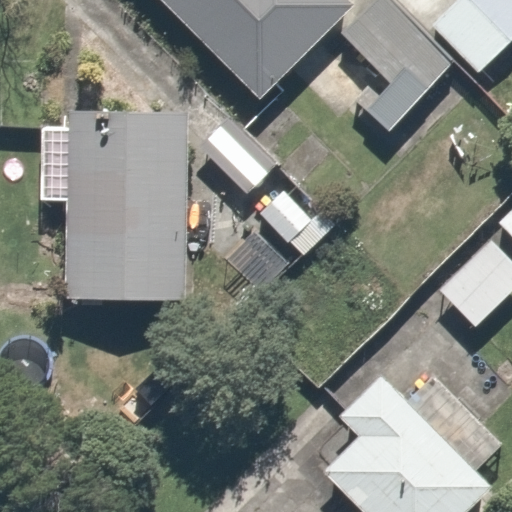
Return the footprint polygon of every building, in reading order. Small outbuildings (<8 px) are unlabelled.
[(156,0),(257,94),(344,0),(156,0)] [(368,0),(335,32),(372,70),(347,95),(381,130),(407,105),(452,61),(391,0),(368,0)] [(511,0),(449,0),(428,19),(467,63),(511,23),(511,0)] [(176,101),(62,99),(59,291),(173,293),(176,101)] [(511,205),(499,220),(511,232),(511,205)] [(511,269),(485,244),(437,294),(468,324),(511,277),(511,269)] [(375,365),(330,411),(352,433),(313,473),(351,511),(464,511),(493,484),(375,365)]
